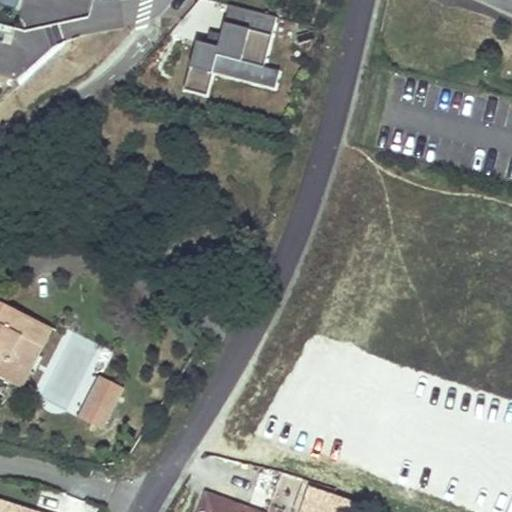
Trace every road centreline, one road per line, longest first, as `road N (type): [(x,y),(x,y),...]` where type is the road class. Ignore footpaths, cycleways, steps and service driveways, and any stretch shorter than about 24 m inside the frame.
road 1 (unclassified): [(141,511),(243,345),(309,201),(363,0)]
road 2 (residential): [(29,25),(132,13),(157,0)]
